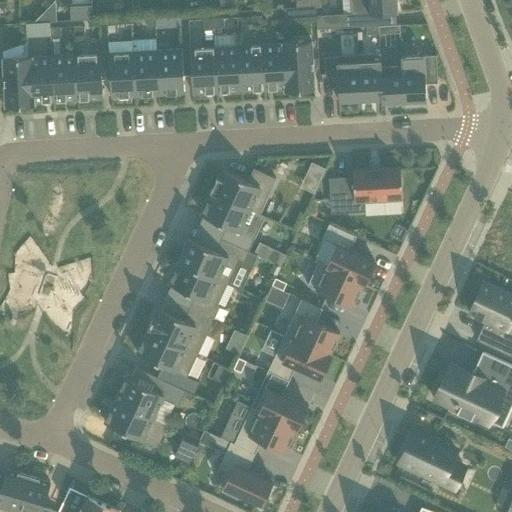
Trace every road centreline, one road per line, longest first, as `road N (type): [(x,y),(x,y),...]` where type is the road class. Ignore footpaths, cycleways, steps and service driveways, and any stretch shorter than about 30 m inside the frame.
road 1 (residential): [(331,511),(503,130)]
road 2 (residential): [(184,146),(503,130)]
road 3 (residential): [(184,146),(53,437)]
road 4 (residential): [(0,185),(12,158),(30,152),(184,146)]
road 5 (residential): [(210,511),(53,437)]
road 6 (residential): [(503,130),(499,90),(469,0)]
